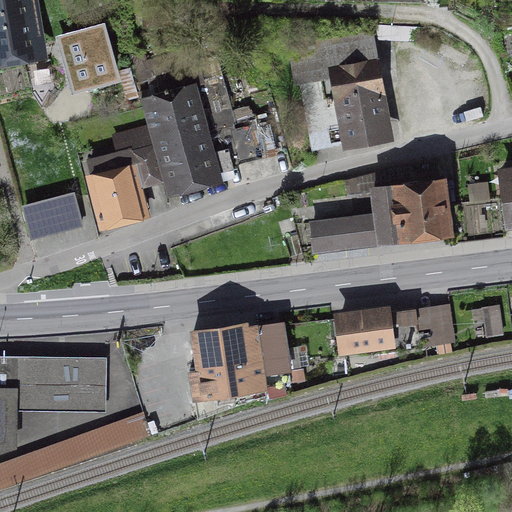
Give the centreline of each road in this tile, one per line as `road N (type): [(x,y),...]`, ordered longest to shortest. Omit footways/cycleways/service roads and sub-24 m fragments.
road 1 (residential): [(0,286),(271,189),(511,127)]
road 2 (primary): [(0,319),(511,265)]
